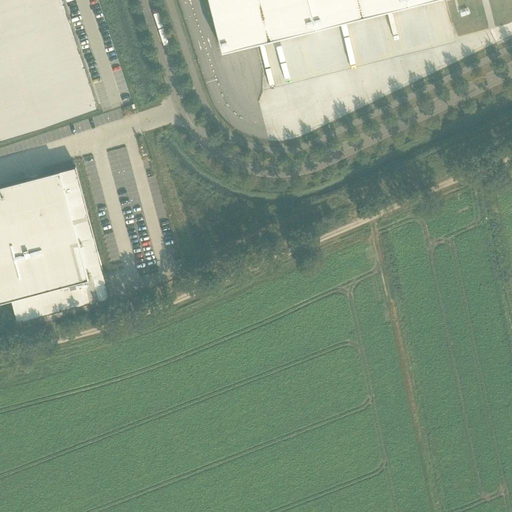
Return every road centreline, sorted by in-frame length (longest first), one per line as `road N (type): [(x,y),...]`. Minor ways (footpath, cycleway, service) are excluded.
road 1 (track): [(0,360),(172,312),(511,160)]
road 2 (tertiary): [(145,0),(199,137),(258,171),(308,167),(511,70)]
